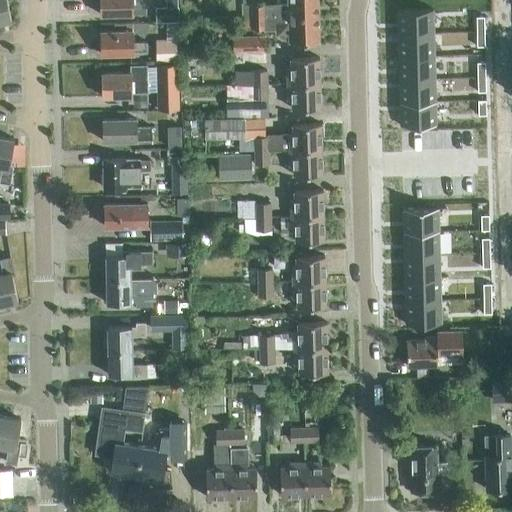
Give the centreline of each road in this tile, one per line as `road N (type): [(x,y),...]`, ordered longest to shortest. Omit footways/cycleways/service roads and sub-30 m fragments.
road 1 (residential): [(373,511),(354,0)]
road 2 (residential): [(511,276),(499,0)]
road 3 (residential): [(40,320),(39,129)]
